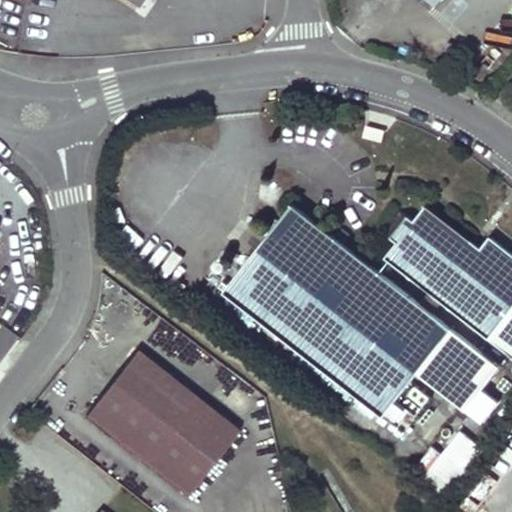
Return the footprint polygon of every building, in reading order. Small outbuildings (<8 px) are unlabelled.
[(122,0),(134,8),(139,0),(122,0)] [(328,104),(328,115),(349,119),(351,108),(328,104)] [(223,292),(384,419),(454,332),(293,204),(223,292)] [(385,259),(487,341),(511,309),(511,255),(490,238),(480,250),(426,207),(413,223),(398,211),(381,233),(397,245),(385,259)] [(135,343),(79,413),(179,493),(236,423),(135,343)] [(442,452),(432,445),(415,471),(448,493),(481,444),(457,428),(442,452)]
